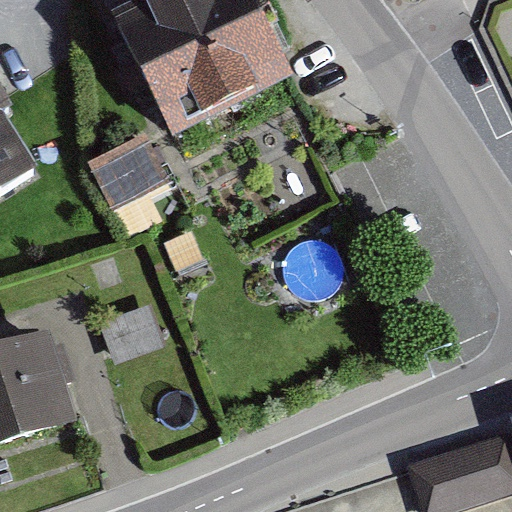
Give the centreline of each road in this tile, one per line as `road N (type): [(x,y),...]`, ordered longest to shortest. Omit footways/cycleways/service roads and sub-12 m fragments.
road 1 (residential): [(511,376),(191,511)]
road 2 (tertiary): [(344,0),(462,166),(511,252)]
